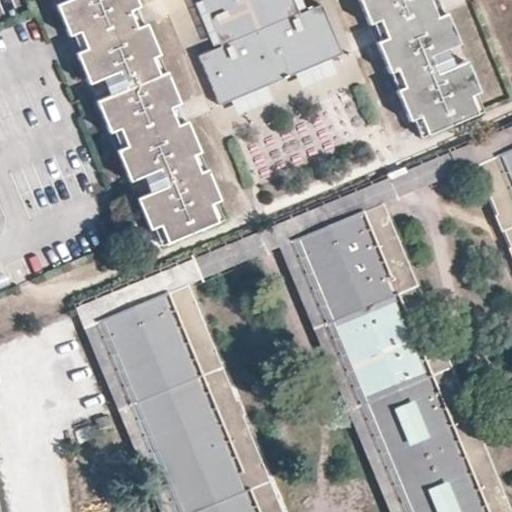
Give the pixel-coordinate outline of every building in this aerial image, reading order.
[(117,135),(120,142),(132,172),(158,161),(167,157),(175,176),(167,180),(141,190),(155,223),(158,222),(164,219),(171,235),(224,213),(216,197),(222,195),(208,161),(202,163),(195,146),(201,144),(188,113),(185,106),(181,96),(167,64),(161,66),(154,51),(160,48),(145,12),(140,0),(139,0),(58,0),(71,29),(74,40),(91,76),(118,65),(127,61),(134,78),(126,81),(99,93),(112,125),(117,135)] [(295,9),(291,0),(198,0),(216,41),(193,51),(214,100),(305,63),(311,61),(316,59),(338,50),(317,0),(295,9)] [(373,26),(376,33),(389,63),(395,61),(403,79),(397,82),(411,115),(414,115),(420,112),(426,127),(475,107),(469,92),(475,90),(480,89),(465,54),(436,66),(430,68),(422,51),(429,48),(458,36),(446,5),(442,0),(362,0),(369,16),(373,26)] [(161,66),(167,64),(160,48),(154,51),(161,66)] [(436,66),(429,48),(422,51),(430,68),(436,66)] [(311,61),(305,63),(317,93),(342,154),(372,141),(383,166),(389,180),(395,177),(401,175),(395,162),(379,124),(349,135),(329,88),(316,59),(311,61)] [(118,65),(126,81),(134,78),(127,61),(118,65)] [(389,63),(397,82),(403,79),(395,61),(389,63)] [(481,104),(475,90),(469,92),(475,107),(481,104)] [(421,130),(426,127),(420,112),(414,115),(421,130)] [(255,237),(75,311),(83,332),(90,329),(99,326),(170,296),(182,290),(192,286),(267,255),(279,249),(287,246),(295,243),(363,214),(376,209),(385,205),(428,187),(480,165),(489,161),(501,156),(511,151),(511,128),(482,141),(401,175),(395,177),(389,180),(279,227),(255,237)] [(202,163),(208,161),(204,150),(201,144),(195,146),(202,163)] [(511,151),(501,156),(511,183),(511,151)] [(511,183),(501,156),(489,161),(480,165),(511,244),(511,183)] [(158,161),(167,180),(175,176),(167,157),(158,161)] [(225,200),(222,195),(216,197),(224,213),(229,210),(225,200)] [(376,209),(363,214),(486,511),(511,511),(511,508),(385,205),(376,209)] [(295,243),(408,511),(486,511),(363,214),(295,243)] [(165,237),(171,235),(164,219),(158,222),(165,237)] [(408,511),(295,243),(287,246),(279,249),(388,511),(408,511)] [(283,511),(192,286),(182,290),(170,296),(258,511),(283,511)] [(258,511),(170,296),(99,326),(175,511),(258,511)] [(90,329),(83,332),(160,511),(175,511),(99,326),(90,329)]
